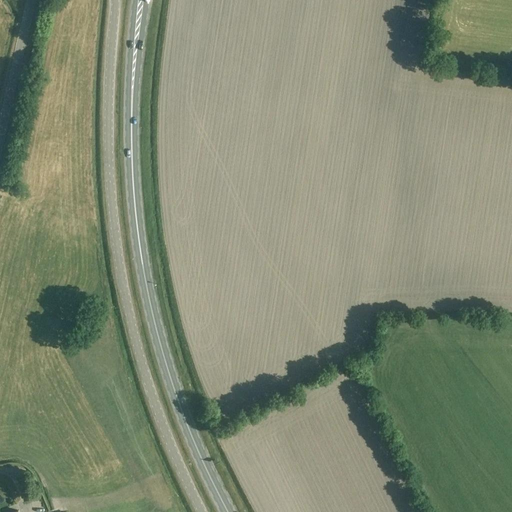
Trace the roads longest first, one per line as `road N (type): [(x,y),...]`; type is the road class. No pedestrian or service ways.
road 1 (primary): [(227,511),(177,401),(142,266),(131,149),(140,0)]
road 2 (unclassified): [(201,511),(148,386),(123,290),(108,149),(114,0)]
road 3 (unclassified): [(0,134),(31,0)]
